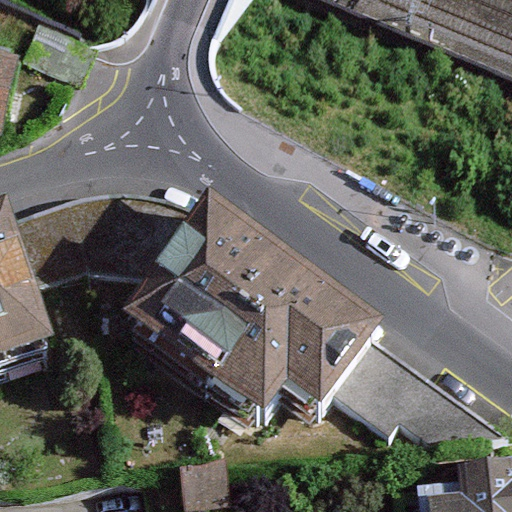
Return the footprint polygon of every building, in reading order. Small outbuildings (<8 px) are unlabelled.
[(0,52),(0,133),(4,134),(21,57),(0,52)] [(203,222),(181,213),(134,204),(106,203),(72,208),(12,230),(34,294),(93,276),(134,278),(158,284),(188,243),(203,222)] [(384,337),(212,210),(203,222),(188,243),(158,284),(124,329),(264,432),(288,399),(320,423),(384,337)] [(12,230),(7,216),(0,218),(0,379),(57,360),(34,294),(12,230)] [(177,475),(178,511),(228,511),(224,470),(177,475)] [(429,511),(428,511),(511,511),(511,472),(458,478),(461,508),(429,511)]
